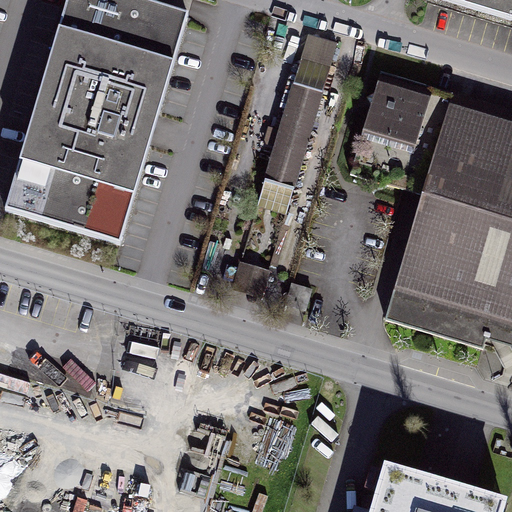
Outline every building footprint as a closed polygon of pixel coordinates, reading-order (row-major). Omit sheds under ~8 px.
[(189,18),(127,0),(68,0),(4,213),(120,247),(189,18)] [(511,0),(436,0),(511,23),(511,0)] [(331,70),(302,61),(257,206),(287,215),(331,70)] [(423,197),(453,95),(382,74),(351,176),(423,197)] [(511,112),(453,95),(423,197),(385,324),(511,361),(511,112)] [(502,511),(505,503),(389,469),(375,511),(502,511)]
